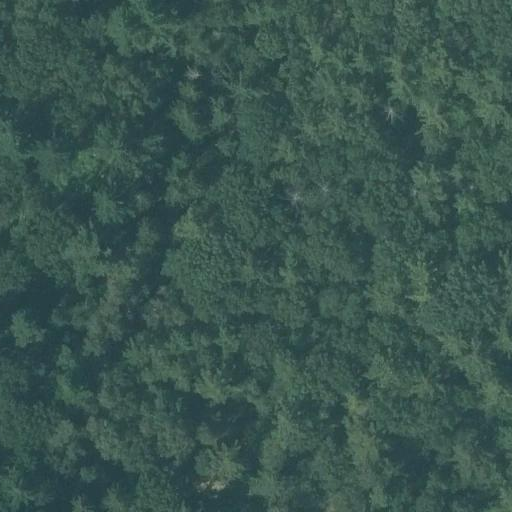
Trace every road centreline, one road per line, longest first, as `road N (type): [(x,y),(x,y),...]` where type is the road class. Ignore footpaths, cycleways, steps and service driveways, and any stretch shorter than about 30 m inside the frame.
road 1 (track): [(293,511),(0,442)]
road 2 (track): [(0,141),(33,0)]
